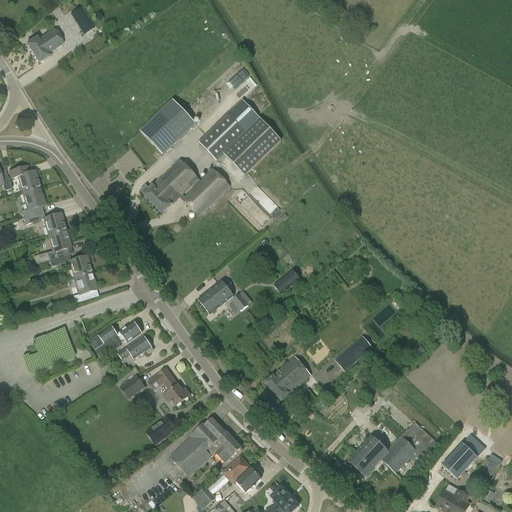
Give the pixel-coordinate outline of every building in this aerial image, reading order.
[(94,29),(92,26),(81,9),(72,15),(85,35),(87,34),(94,29)] [(51,56),(50,54),(63,46),(53,31),(38,41),(36,38),(26,45),(38,64),(38,65),(39,64),(51,56)] [(245,69),(222,87),(228,94),(250,76),(245,69)] [(240,91),(245,97),(257,86),(253,80),(240,91)] [(197,125),(174,100),(140,131),(164,156),(197,125)] [(227,115),(198,143),(217,163),(224,156),(245,177),(281,142),(242,101),(227,115)] [(182,195),(198,180),(179,161),(149,190),(145,187),(140,192),(143,196),(161,215),(179,198),(181,201),(198,218),(230,187),(213,170),(184,197),(182,195)] [(30,174),(28,167),(9,173),(11,180),(17,178),(22,196),(40,190),(35,172),(34,172),(30,174)] [(0,186),(2,186),(4,192),(10,190),(5,171),(0,173),(0,186)] [(22,219),(43,213),(41,207),(45,206),(40,190),(22,196),(27,211),(20,213),(22,219)] [(22,219),(24,226),(43,221),(47,237),(66,232),(61,214),(44,219),(43,213),(22,219)] [(35,266),(49,262),(69,256),(67,250),(71,249),(66,232),(47,237),(52,253),(33,258),(35,266)] [(69,263),(73,279),(92,274),(87,257),(70,262),(69,256),(49,262),(50,268),(69,263)] [(293,272),(272,287),(280,297),(300,281),(293,272)] [(75,305),(91,300),(89,294),(97,291),(92,274),(73,279),(78,296),(72,297),(75,305)] [(197,301),(210,316),(233,297),(221,282),(197,301)] [(248,307),(248,306),(239,295),(231,302),(240,313),(248,307)] [(101,361),(120,348),(118,346),(124,342),(127,345),(141,335),(133,323),(117,335),(111,328),(89,343),(95,351),(101,361)] [(148,356),(153,352),(143,338),(126,350),(125,349),(116,355),(121,362),(130,357),(133,361),(146,353),(148,356)] [(345,373),(351,368),(367,355),(373,349),(362,338),(335,361),(345,373)] [(34,354),(38,368),(73,358),(68,343),(50,348),(51,349),(34,354)] [(264,383),(280,402),(310,377),(294,358),(264,383)] [(116,371),(120,377),(128,371),(124,366),(116,371)] [(166,370),(148,383),(154,391),(164,384),(170,392),(162,397),(167,403),(171,401),(175,407),(190,397),(185,390),(182,392),(166,370)] [(128,401),(145,389),(136,376),(119,389),(128,401)] [(439,446),(415,424),(407,432),(406,434),(394,423),(386,416),(389,413),(382,408),(370,421),(376,428),(385,435),(395,444),(387,452),(371,437),(348,463),(365,479),(380,462),(404,484),(439,446)] [(90,410),(76,420),(81,426),(94,416),(90,410)] [(167,417),(145,433),(155,448),(177,432),(167,417)] [(223,447),(223,446),(225,445),(226,447),(233,441),(226,433),(225,434),(212,420),(204,427),(203,426),(191,437),(191,438),(169,458),(189,479),(211,458),(212,458),(215,455),(223,447)] [(224,465),(241,449),(233,441),(226,447),(225,445),(223,446),(223,447),(215,455),(224,465)] [(462,445),(442,467),(457,480),(477,458),(462,445)] [(249,469),(240,459),(223,474),(232,484),(249,469)] [(246,494),(260,481),(250,470),(236,483),(246,494)] [(202,511),(216,500),(205,488),(192,500),(202,511)] [(272,502),(262,508),(264,511),(277,511),(279,511),(289,511),(292,510),(280,488),(268,494),(272,502)] [(454,496),(445,491),(435,509),(440,511),(465,511),(469,505),(466,503),(469,498),(457,491),(454,496)] [(183,504),(175,495),(164,504),(170,511),(175,511),(183,504)]
